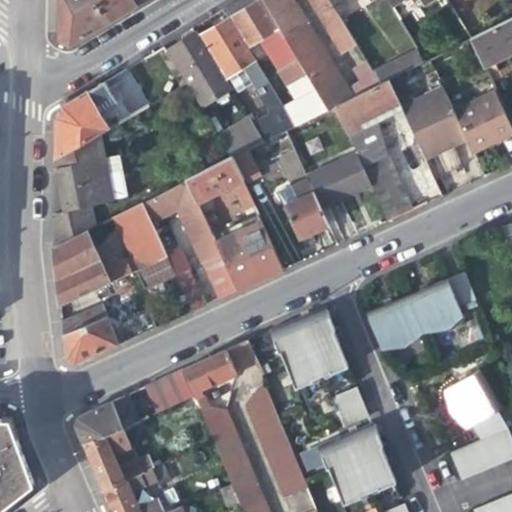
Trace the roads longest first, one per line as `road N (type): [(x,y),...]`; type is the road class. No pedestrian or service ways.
road 1 (residential): [(29,77),(21,240),(42,394)]
road 2 (residential): [(43,403),(323,274)]
road 3 (residential): [(323,274),(421,511)]
road 4 (residential): [(323,274),(511,187)]
road 5 (residential): [(29,77),(76,69),(189,0)]
